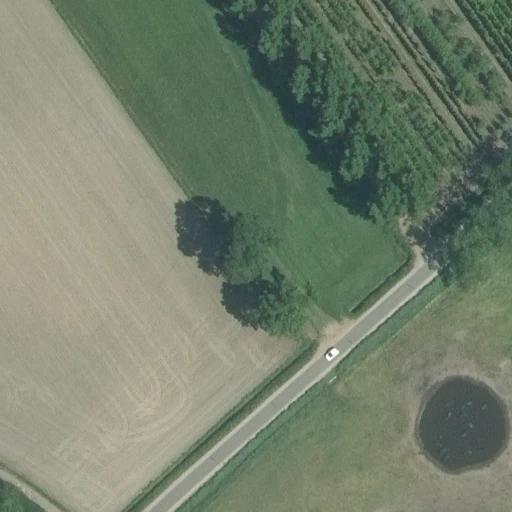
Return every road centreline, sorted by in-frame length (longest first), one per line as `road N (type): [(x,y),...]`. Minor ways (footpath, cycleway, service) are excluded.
road 1 (unclassified): [(159,511),(224,444),(511,194)]
road 2 (track): [(436,261),(254,0)]
